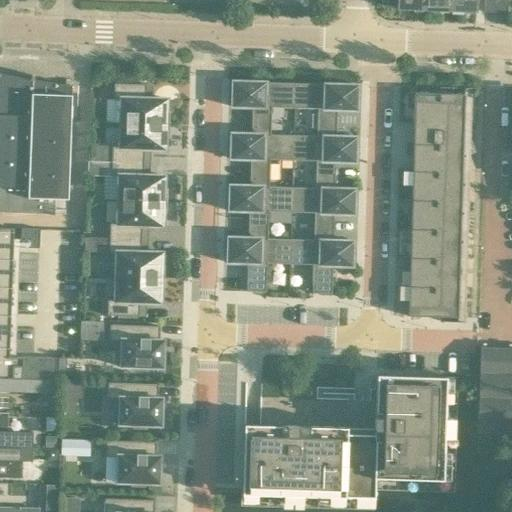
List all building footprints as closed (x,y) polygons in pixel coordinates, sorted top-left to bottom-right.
[(385,0),(385,5),(397,5),(397,8),(423,9),(423,0),(385,0)] [(423,0),(423,9),(448,10),(448,0),(423,0)] [(448,0),(448,10),(475,11),(475,0),(448,0)] [(483,0),(483,12),(495,13),(495,0),(483,0)] [(495,0),(495,13),(505,13),(507,14),(507,0),(495,0)] [(0,213),(54,216),(54,199),(67,199),(71,86),(36,81),(36,76),(31,76),(31,80),(1,75),(1,74),(0,73),(0,213)] [(251,134),(251,135),(270,136),(270,135),(271,108),(294,109),(295,83),(266,83),(232,82),(232,107),(252,107),(251,134)] [(317,110),(316,136),(316,137),(336,138),(336,137),(337,110),(357,110),(357,85),(295,83),(294,109),(317,110)] [(121,100),(120,123),(168,125),(169,113),(166,113),(167,99),(146,98),(146,85),(114,84),(113,100),(121,100)] [(414,93),(407,316),(457,318),(464,94),(414,93)] [(112,146),(112,161),(144,163),(144,149),(165,150),(165,136),(168,137),(168,125),(120,123),(120,146),(112,146)] [(249,186),(249,187),(269,188),(269,187),(270,160),(292,161),(293,136),(270,135),(270,136),(251,135),(251,134),(231,134),(230,159),(250,159),(249,186)] [(315,162),(315,188),(315,189),(335,190),(335,189),(335,162),(355,162),(356,137),(336,137),(336,138),(316,137),(316,136),(293,136),(292,161),(315,162)] [(119,177),(118,200),(166,201),(166,189),(164,189),(164,176),(143,175),(144,163),(112,161),(111,177),(119,177)] [(248,238),(248,239),(267,240),(267,239),(268,212),(291,213),(292,188),(269,187),(269,188),(249,187),(249,186),(229,186),(229,211),(249,211),(248,238)] [(314,214),(313,240),(313,241),(333,242),(333,241),(334,214),(354,214),(354,189),(335,189),(335,190),(315,189),(315,188),(292,188),(291,213),(314,214)] [(110,223),(109,238),(142,239),(142,226),(163,227),(163,213),(165,213),(166,201),(118,200),(117,223),(110,223)] [(0,228),(0,376),(56,378),(56,359),(7,358),(7,357),(11,240),(11,229),(0,228)] [(116,254),(115,278),(163,279),(164,266),(162,266),(162,253),(141,252),(142,239),(109,238),(109,253),(116,254)] [(247,263),(246,292),(266,293),(267,264),(290,265),(290,240),(267,239),(267,240),(248,239),(248,238),(228,238),(227,263),(247,263)] [(312,294),(313,294),(331,294),(332,266),(352,266),(353,241),(333,241),(333,242),(313,241),(313,240),(290,240),(290,265),(313,265),(312,294)] [(163,290),(163,279),(115,278),(114,300),(107,299),(107,316),(139,317),(140,303),(160,303),(161,290),(163,290)] [(159,340),(160,326),(110,325),(109,341),(121,341),(120,367),(134,367),(134,371),(148,371),(148,367),(162,368),(163,340),(159,340)] [(511,423),(511,347),(480,347),(478,422),(511,423)] [(252,425),(243,424),(241,494),(374,498),(374,478),(442,480),(445,377),(375,375),(374,429),(346,428),(346,427),(252,425)] [(62,382),(61,399),(76,399),(76,395),(80,395),(80,382),(62,382)] [(146,425),(161,426),(161,398),(158,398),(158,384),(108,383),(107,399),(119,399),(118,425),(133,425),(133,429),(146,429),(146,425)] [(0,476),(22,477),(22,462),(32,462),(32,448),(33,433),(0,431),(0,476)] [(477,437),(476,452),(478,452),(491,452),(491,437),(478,437),(477,437)] [(61,439),(61,455),(89,456),(90,440),(61,439)] [(145,483),(159,484),(160,456),(156,456),(156,442),(106,441),(106,457),(118,457),(117,483),(131,483),(131,487),(144,487),(145,483)] [(154,511),(154,500),(104,499),(103,511),(154,511)]
